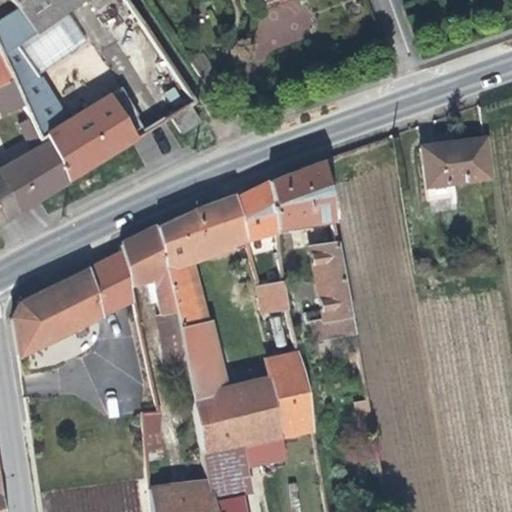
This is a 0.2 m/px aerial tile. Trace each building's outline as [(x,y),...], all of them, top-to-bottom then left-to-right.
[(7,0),(32,34),(63,12),(62,10),(75,0),(78,0),(79,1),(79,0),(85,0),(93,10),(107,0),(7,0)] [(16,12),(0,21),(0,56),(32,34),(16,12)] [(29,81),(14,47),(0,56),(0,64),(7,82),(8,85),(16,81),(19,86),(29,81)] [(189,63),(207,90),(219,82),(199,55),(189,63)] [(16,81),(8,85),(16,103),(33,140),(39,137),(65,182),(99,161),(129,142),(120,127),(121,124),(105,97),(50,130),(29,81),(19,86),(16,81)] [(8,85),(7,82),(0,85),(0,110),(16,103),(8,85)] [(196,131),(186,134),(191,145),(200,140),(196,131)] [(0,169),(0,182),(15,214),(41,197),(65,182),(39,137),(33,140),(36,148),(0,169)] [(484,140),(482,140),(453,144),(418,149),(425,188),(488,180),(490,180),(484,140)] [(332,220),(320,161),(296,170),(277,177),(290,228),(332,220)] [(290,228),(277,177),(264,182),(275,232),(290,228)] [(0,222),(15,214),(0,182),(0,222)] [(275,232),(264,182),(248,189),(231,195),(239,239),(275,237),(275,232)] [(190,211),(201,257),(239,239),(231,195),(230,192),(208,203),(190,211)] [(274,441),(311,434),(300,378),(266,383),(219,391),(188,262),(201,257),(190,211),(171,220),(154,229),(168,302),(179,363),(183,381),(198,456),(226,450),(237,448),(274,441)] [(119,246),(121,255),(128,289),(148,285),(152,306),(168,302),(154,229),(136,237),(119,246)] [(353,334),(337,246),(310,251),(324,323),(312,326),(314,342),(353,334)] [(101,265),(111,313),(131,303),(128,289),(121,255),(101,265)] [(87,271),(99,318),(111,313),(101,265),(87,271)] [(10,317),(16,359),(99,318),(87,271),(56,287),(20,304),(10,317)] [(259,318),(286,314),(280,287),(254,292),(259,318)] [(168,302),(152,306),(165,366),(179,363),(168,302)] [(270,320),(275,347),(285,345),(279,318),(270,320)] [(352,376),(362,374),(358,355),(347,357),(352,376)] [(266,383),(300,378),(296,358),(295,356),(261,362),(266,383)] [(169,384),(183,381),(179,363),(165,366),(169,384)] [(357,426),(371,423),(367,403),(353,407),(357,426)] [(143,449),(157,447),(154,416),(140,418),(143,449)] [(237,448),(241,468),(278,460),(274,441),(237,448)] [(149,511),(209,511),(208,503),(204,485),(161,490),(157,447),(143,449),(145,467),(149,511)] [(231,470),(241,468),(237,448),(226,450),(231,470)] [(237,497),(231,470),(226,450),(198,456),(204,485),(208,503),(237,497)] [(133,511),(149,511),(145,467),(119,471),(122,493),(131,493),(133,511)] [(239,511),(237,497),(208,503),(209,511),(239,511)]
